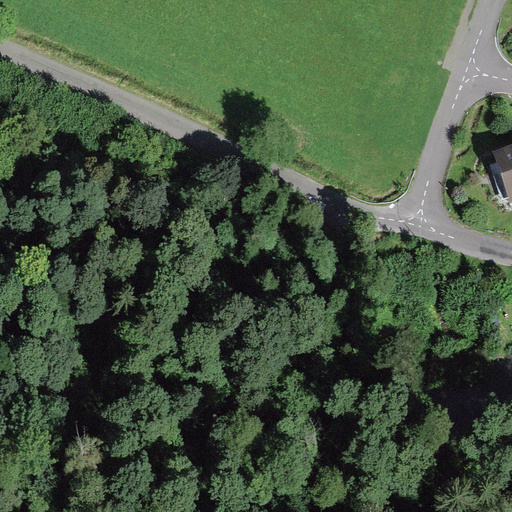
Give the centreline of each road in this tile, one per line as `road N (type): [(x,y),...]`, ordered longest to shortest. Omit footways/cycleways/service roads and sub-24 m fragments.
road 1 (unclassified): [(416,225),(0,56)]
road 2 (tertiary): [(416,225),(468,69)]
